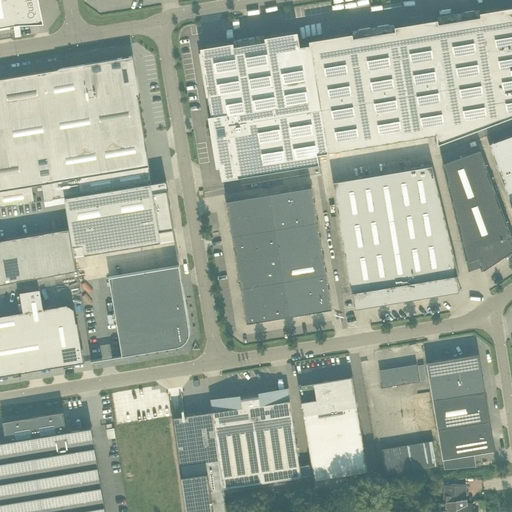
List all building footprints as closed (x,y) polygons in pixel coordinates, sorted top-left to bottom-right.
[(0,0),(0,26),(15,24),(29,23),(28,21),(38,20),(36,5),(38,5),(36,0),(35,0),(34,0),(0,0)] [(511,6),(480,11),(481,16),(439,23),(438,18),(395,25),(396,30),(354,37),(353,32),(309,40),(310,44),(328,152),(436,134),(438,143),(511,115),(511,6)] [(328,152),(310,44),(300,45),(298,30),(265,36),(266,40),(234,45),(234,41),(201,47),(212,115),(208,115),(212,138),(216,137),(223,179),(320,163),(318,153),(328,152)] [(58,69),(41,71),(59,180),(148,165),(149,167),(138,95),(131,56),(129,56),(122,57),(117,58),(58,68),(58,69)] [(0,189),(59,180),(41,71),(0,78),(0,189)] [(511,135),(489,144),(511,207),(511,135)] [(511,236),(480,150),(442,163),(467,264),(474,259),(481,270),(483,269),(484,270),(511,250),(511,236)] [(462,289),(432,165),(333,181),(351,292),(352,291),(355,307),(462,289)] [(315,195),(318,194),(317,176),(294,178),(295,187),(314,185),(315,195)] [(151,183),(64,197),(69,228),(72,246),(81,245),(83,255),(160,242),(159,232),(173,230),(169,205),(167,206),(165,198),(168,198),(167,191),(152,193),(151,183)] [(226,201),(247,323),(332,309),(311,186),(226,201)] [(76,270),(69,228),(5,239),(5,238),(0,239),(0,282),(12,281),(76,270)] [(122,355),(177,346),(180,346),(182,345),(184,343),(186,341),(188,339),(189,337),(190,334),(190,331),(189,329),(179,265),(109,276),(122,355)] [(20,311),(0,314),(0,375),(84,361),(77,321),(76,321),(74,308),(67,304),(42,308),(38,288),(17,291),(20,311)] [(425,362),(425,363),(427,363),(443,459),(494,450),(494,451),(495,451),(495,449),(494,449),(480,361),(471,355),(427,362),(427,361),(425,362)] [(420,381),(417,363),(416,363),(416,365),(383,371),(386,386),(385,386),(385,387),(420,381)] [(352,376),(298,385),(314,482),(349,476),(347,466),(367,463),(352,376)] [(176,436),(186,511),(227,511),(225,496),(224,487),(301,476),(290,399),(276,401),(274,390),(225,397),(226,409),(212,411),(212,412),(183,417),(185,435),(176,436)] [(3,421),(6,440),(0,441),(0,511),(105,511),(92,426),(67,430),(63,411),(3,421)] [(437,465),(433,440),(409,445),(413,469),(437,465)] [(438,502),(437,511),(471,511),(471,503),(465,503),(465,499),(467,498),(466,498),(465,498),(466,485),(444,484),(443,502),(438,502)]
